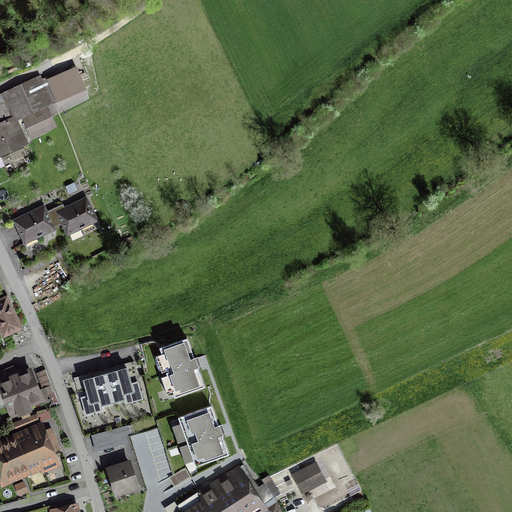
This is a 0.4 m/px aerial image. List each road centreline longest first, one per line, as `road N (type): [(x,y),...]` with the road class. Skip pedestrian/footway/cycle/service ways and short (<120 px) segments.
road 1 (residential): [(0,247),(100,511)]
road 2 (track): [(154,0),(42,68)]
